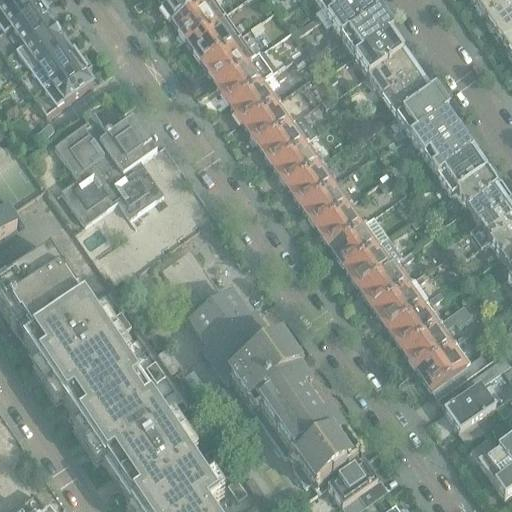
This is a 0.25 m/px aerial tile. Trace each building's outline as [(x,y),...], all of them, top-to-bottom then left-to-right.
[(0,41),(40,14),(34,5),(39,2),(37,0),(19,0),(0,13),(0,41)] [(0,0),(0,13),(19,0),(0,0)] [(171,26),(207,0),(162,0),(156,5),(171,26)] [(185,47),(224,19),(210,0),(207,0),(171,26),(185,47)] [(296,44),(358,0),(318,0),(312,4),(322,19),(302,32),(298,33),(296,29),(283,26),(296,44)] [(339,43),(379,16),(367,0),(358,0),(296,44),(298,47),(328,27),(339,43)] [(486,24),(511,4),(511,0),(469,0),(476,10),(475,14),(479,19),(483,20),(486,24)] [(502,46),(511,39),(511,4),(486,24),(488,27),(487,27),(487,31),(490,36),(494,37),(495,36),(502,46)] [(288,18),(280,6),(272,11),(281,23),(288,18)] [(0,58),(5,66),(53,33),(47,24),(52,21),(45,10),(40,14),(0,41),(0,58)] [(352,62),(392,34),(379,16),(339,43),(352,62)] [(201,69),(240,41),(224,19),(185,47),(201,69)] [(19,85),(66,52),(60,43),(65,39),(58,29),(53,33),(5,66),(19,85)] [(366,82),(405,55),(392,34),(352,62),(366,82)] [(511,39),(502,46),(508,56),(508,57),(507,60),(511,66),(511,65),(511,39)] [(215,88),(248,64),(254,61),(240,41),(201,69),(215,88)] [(323,59),(337,48),(335,45),(321,55),(323,59)] [(318,57),(310,47),(303,53),(310,63),(318,57)] [(32,103),(79,70),(66,52),(19,85),(32,103)] [(378,100),(418,73),(405,55),(366,82),(378,100)] [(328,69),(319,56),(318,57),(310,63),(319,76),(328,69)] [(311,67),(303,57),(292,65),(300,75),(311,67)] [(229,110),(262,86),(248,66),(249,65),(248,64),(215,88),(214,89),(229,110)] [(83,67),(79,70),(32,103),(46,125),(93,91),(86,81),(91,78),(83,67)] [(393,121),(433,94),(418,73),(378,100),(393,121)] [(342,92),(332,77),(324,83),(334,97),(334,98),(342,92)] [(243,131),(277,107),(265,90),(269,87),(266,83),(262,86),(229,110),(243,131)] [(135,109),(123,92),(122,89),(110,98),(113,102),(121,114),(124,117),(135,109)] [(407,142),(447,114),(433,94),(393,121),(407,142)] [(338,103),(334,98),(334,97),(323,105),(327,111),(338,103)] [(363,112),(356,103),(345,111),(352,120),(363,112)] [(257,151),(291,127),(279,111),(283,108),(280,104),(277,107),(243,131),(257,151)] [(163,201),(140,167),(156,156),(132,122),(109,138),(108,136),(105,138),(106,141),(99,146),(88,129),(94,124),(92,120),(105,111),(102,107),(81,121),(87,129),(54,153),(77,186),(61,197),(84,231),(117,208),(129,224),(163,201)] [(421,162),(457,138),(461,135),(447,114),(407,142),(421,162)] [(272,171),(305,147),(294,131),(298,128),(295,124),(291,127),(257,151),(272,171)] [(435,182),(471,157),(457,138),(421,162),(435,182)] [(356,144),(361,151),(368,147),(363,139),(356,144)] [(286,192),(320,168),(308,151),(312,149),(309,144),(305,147),(272,171),(286,192)] [(452,200),(484,177),(471,157),(435,182),(448,202),(452,200)] [(301,212),(334,188),(322,171),(326,169),(324,165),(320,168),(286,192),(301,212)] [(409,181),(403,174),(394,181),(399,188),(409,181)] [(463,216),(500,191),(488,174),(484,177),(452,200),(463,216)] [(399,189),(391,179),(378,188),(385,199),(399,189)] [(315,233),(349,209),(337,192),(341,190),(338,186),(334,188),(301,212),(315,233)] [(474,232),(511,207),(500,191),(463,216),(474,232)] [(412,206),(408,201),(407,199),(399,204),(404,211),(412,206)] [(330,253),(364,229),(352,213),(356,210),(353,206),(349,209),(315,233),(330,253)] [(485,249),(511,230),(511,208),(511,207),(474,232),(485,249)] [(423,222),(432,215),(427,208),(418,214),(423,222)] [(447,227),(458,220),(456,217),(446,224),(447,227)] [(0,219),(0,246),(16,235),(15,234),(14,234),(7,223),(4,225),(0,219)] [(344,273),(377,249),(381,246),(388,241),(374,221),(364,229),(330,253),(344,273)] [(425,227),(420,221),(411,227),(415,233),(425,227)] [(496,264),(511,253),(511,230),(485,249),(496,264)] [(451,248),(440,232),(434,236),(445,252),(451,248)] [(358,294),(392,269),(380,253),(384,250),(381,246),(377,249),(344,273),(358,294)] [(466,262),(454,246),(451,248),(445,252),(451,260),(457,268),(466,262)] [(509,282),(511,279),(511,253),(496,264),(509,282)] [(77,297),(62,275),(49,256),(0,288),(0,314),(16,338),(25,332),(32,342),(84,307),(77,297)] [(403,269),(414,261),(411,256),(399,264),(403,269)] [(373,315),(407,290),(392,269),(358,294),(373,315)] [(416,291),(428,282),(425,277),(413,286),(416,291)] [(469,285),(476,280),(474,277),(467,282),(469,285)] [(474,292),(484,285),(479,278),(476,280),(469,285),(474,292)] [(387,335),(421,310),(407,290),(373,315),(387,335)] [(499,304),(491,294),(481,302),(486,310),(488,312),(499,304)] [(431,311),(443,302),(440,297),(427,306),(431,311)] [(209,355),(249,327),(231,301),(191,329),(209,355)] [(221,511),(84,307),(32,342),(23,349),(104,470),(107,468),(121,488),(119,490),(118,493),(119,496),(122,498),(125,498),(126,497),(132,506),(130,508),(132,511),(221,511)] [(401,355),(435,330),(421,310),(387,335),(401,355)] [(484,327),(494,320),(490,315),(481,321),(484,327)] [(119,316),(111,322),(121,335),(129,330),(119,316)] [(507,322),(503,316),(495,321),(499,328),(507,322)] [(358,461),(305,386),(259,320),(249,327),(209,355),(204,359),(227,392),(228,391),(226,389),(230,387),(285,464),(287,462),(295,473),(293,475),(305,493),(309,490),(312,494),(328,483),(330,484),(343,474),(342,473),(358,461)] [(416,375),(450,351),(435,330),(401,355),(416,375)] [(463,372),(464,371),(450,351),(416,375),(430,396),(434,393),(438,390),(443,387),(447,384),(451,381),(455,378),(459,375),(463,372)] [(492,352),(488,355),(495,364),(499,361),(492,352)] [(488,355),(484,358),(490,367),(495,364),(488,355)] [(484,358),(480,361),(486,370),(490,367),(484,358)] [(480,361),(476,363),(482,373),(486,370),(480,361)] [(505,362),(497,368),(503,376),(511,370),(505,362)] [(476,363),(472,366),(478,376),(482,373),(476,363)] [(153,366),(145,371),(155,385),(163,379),(153,366)] [(472,366),(467,369),(474,378),(478,376),(472,366)] [(497,368),(493,371),(499,379),(502,376),(503,376),(497,368)] [(464,371),(463,372),(470,381),(474,378),(467,369),(464,371)] [(508,384),(511,381),(511,369),(511,370),(503,376),(502,376),(508,384)] [(493,371),(489,373),(494,382),(499,379),(493,371)] [(463,372),(459,375),(465,384),(470,381),(463,372)] [(489,373),(485,376),(490,385),(494,382),(489,373)] [(459,375),(455,378),(461,387),(465,384),(459,375)] [(485,376),(480,379),(486,387),(490,385),(485,376)] [(455,378),(451,381),(457,390),(461,387),(455,378)] [(480,379),(476,382),(482,390),(486,387),(480,379)] [(451,381),(447,384),(453,393),(457,390),(451,381)] [(476,382),(472,385),(478,393),(481,391),(482,390),(476,382)] [(447,384),(443,387),(449,396),(453,393),(447,384)] [(472,385),(468,388),(473,396),(478,393),(472,385)] [(443,387),(438,390),(444,399),(449,396),(443,387)] [(511,399),(511,390),(510,387),(501,393),(507,402),(511,399)] [(468,388),(464,391),(469,399),(473,396),(468,388)] [(438,390),(434,393),(440,402),(444,399),(438,390)] [(483,420),(496,411),(481,391),(478,393),(473,396),(469,399),(465,402),(461,405),(457,408),(453,410),(448,413),(444,416),(453,430),(452,430),(458,438),(475,426),(483,420)] [(464,391),(460,394),(465,402),(469,399),(464,391)] [(434,393),(430,396),(436,404),(440,402),(434,393)] [(460,394),(455,397),(461,405),(465,402),(460,394)] [(455,397),(451,400),(457,408),(461,405),(455,397)] [(451,400),(447,403),(453,410),(457,408),(451,400)] [(447,403),(443,405),(448,413),(453,410),(447,403)] [(181,405),(172,411),(177,417),(185,412),(181,405)] [(443,405),(439,408),(444,416),(448,413),(443,405)] [(492,433),(483,420),(475,426),(483,436),(484,439),(492,433)] [(197,421),(190,426),(202,443),(209,438),(197,421)] [(483,436),(475,426),(458,438),(465,448),(483,436)] [(511,498),(511,471),(499,454),(498,455),(489,442),(469,457),(478,469),(504,505),(511,498)] [(511,444),(499,454),(511,471),(511,444)] [(213,452),(205,458),(210,464),(218,459),(213,452)] [(339,511),(343,511),(358,502),(377,488),(368,475),(363,467),(326,492),(339,511)] [(235,485),(227,490),(237,504),(245,499),(235,485)] [(383,498),(377,488),(358,502),(364,511),(370,507),(383,498)] [(34,503),(19,511),(40,511),(39,509),(38,509),(35,504),(35,503),(34,502),(34,503)] [(364,511),(358,502),(343,511),(364,511)]
